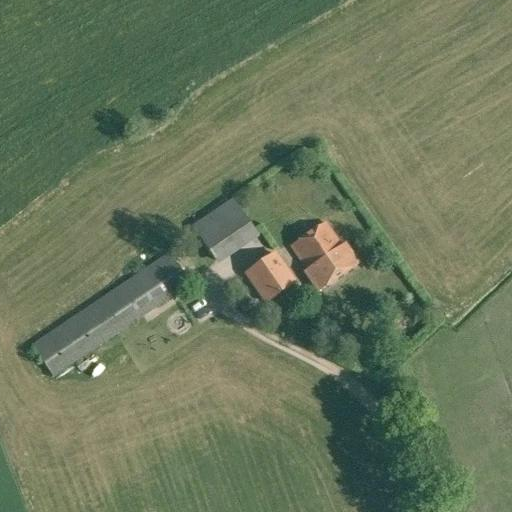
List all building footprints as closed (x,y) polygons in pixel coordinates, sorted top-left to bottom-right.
[(190,227),(217,267),(257,240),(230,200),(190,227)] [(305,273),(319,292),(358,264),(345,245),(343,246),(327,222),(290,248),(307,272),(305,273)] [(31,345),(53,379),(191,286),(166,254),(31,345)] [(274,254),(245,274),(266,304),(295,284),(274,254)] [(305,313),(312,321),(320,314),(313,306),(305,313)]
